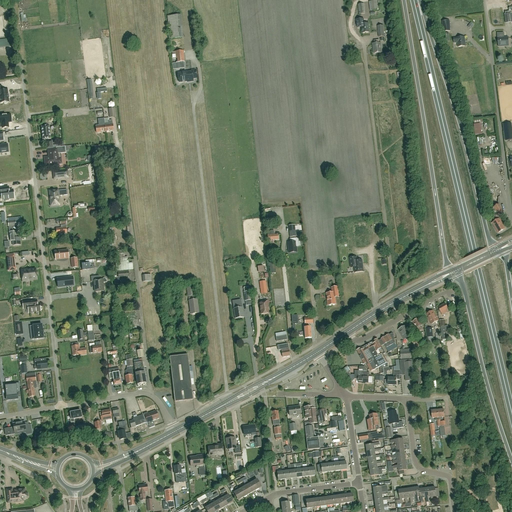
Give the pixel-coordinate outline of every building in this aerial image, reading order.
[(370,11),(378,10),(376,1),(371,1),(371,2),(369,2),(370,11)] [(169,39),(183,38),(181,15),(167,16),(169,39)] [(360,19),(361,22),(361,24),(362,33),(370,32),(368,23),(364,24),(364,19),(360,19)] [(443,32),(450,31),(449,21),(442,22),(443,32)] [(458,47),(465,46),(464,37),(457,38),(453,39),(454,43),(457,43),(458,47)] [(0,47),(10,47),(9,38),(0,38),(0,47)] [(374,54),(382,53),(381,43),(379,43),(379,40),(374,41),(374,44),(373,44),(374,54)] [(183,51),(175,52),(172,52),(172,58),(176,58),(177,58),(178,62),(183,62),(184,61),(183,51)] [(191,71),(178,73),(179,82),(187,81),(187,82),(193,81),(193,79),(197,78),(195,69),(191,70),(191,71)] [(7,102),(9,102),(7,90),(3,91),(2,86),(0,86),(0,102),(0,103),(4,103),(4,104),(7,104),(7,102)] [(13,117),(6,117),(6,118),(1,118),(1,125),(3,125),(3,124),(6,124),(6,128),(13,128),(13,117)] [(106,132),(105,124),(104,119),(98,120),(99,126),(95,126),(96,133),(106,132)] [(106,132),(114,131),(113,124),(112,124),(112,121),(108,121),(108,124),(105,124),(106,132)] [(511,126),(511,123),(503,124),(505,141),(511,139),(511,126)] [(42,140),(51,139),(49,126),(48,126),(48,125),(47,125),(45,125),(45,126),(41,127),(42,140)] [(0,153),(8,152),(7,144),(0,145),(0,153)] [(49,159),(48,158),(45,158),(45,166),(58,165),(57,149),(48,150),(49,156),(50,157),(49,159)] [(68,170),(53,172),(53,179),(68,178),(68,170)] [(3,200),(3,201),(9,200),(9,199),(14,198),(13,190),(4,191),(3,188),(0,188),(0,196),(1,196),(2,200),(3,200)] [(58,190),(49,191),(51,206),(59,205),(58,194),(60,194),(61,196),(67,195),(67,190),(58,191),(58,190)] [(498,215),(503,212),(499,205),(494,207),(498,215)] [(20,238),(17,238),(16,232),(13,232),(13,226),(16,226),(15,218),(8,219),(10,241),(12,241),(13,246),(20,245),(20,238)] [(498,233),(504,229),(502,225),(503,225),(499,219),(492,223),(498,233)] [(57,234),(67,233),(66,225),(60,225),(61,228),(56,229),(57,234)] [(267,232),(267,236),(268,240),(278,239),(278,235),(274,235),(274,231),(267,232)] [(289,253),(297,252),(296,242),(294,242),(294,239),(290,239),(290,242),(288,243),(289,253)] [(55,252),(56,259),(68,258),(68,251),(55,252)] [(14,260),(15,260),(14,254),(6,255),(7,271),(8,271),(16,270),(16,266),(15,266),(14,260)] [(117,272),(128,271),(127,258),(115,259),(116,271),(117,270),(117,272)] [(355,272),(363,271),(362,261),(353,262),(355,272)] [(29,279),(36,278),(35,270),(28,271),(28,269),(21,270),(23,282),(30,281),(29,279)] [(127,280),(127,277),(128,277),(129,277),(129,276),(129,275),(129,273),(128,272),(118,272),(118,277),(114,278),(115,284),(117,284),(120,284),(121,288),(130,287),(129,280),(128,280),(127,280)] [(58,288),(71,286),(70,277),(57,279),(58,288)] [(103,283),(107,283),(106,280),(102,280),(94,281),(95,292),(103,291),(103,283)] [(335,297),(339,297),(337,287),(332,288),(333,293),(327,294),(328,306),(336,305),(335,297)] [(190,315),(199,313),(197,300),(194,300),(193,296),(194,296),(192,288),(187,289),(188,297),(190,296),(190,300),(189,301),(190,315)] [(34,312),(40,311),(39,304),(31,305),(31,301),(23,302),(23,309),(28,308),(29,313),(34,313),(34,312)] [(260,303),(261,314),(268,313),(267,306),(269,306),(268,301),(264,301),(264,303),(260,303)] [(447,311),(448,310),(448,309),(445,304),(438,308),(442,315),(448,312),(447,311)] [(235,319),(237,319),(240,319),(240,318),(243,318),(242,307),(233,309),(235,319)] [(438,321),(436,317),(433,311),(426,315),(428,318),(431,325),(438,321)] [(305,316),(305,318),(304,318),(305,324),(313,323),(312,318),(312,316),(305,316)] [(298,324),(298,322),(301,322),(301,317),(292,318),(292,323),(293,330),(295,329),(295,324),(298,324)] [(419,327),(423,325),(419,318),(413,322),(414,325),(414,326),(418,332),(421,330),(419,327)] [(22,328),(22,322),(15,323),(15,329),(16,335),(23,334),(22,328)] [(42,325),(41,325),(33,326),(30,326),(30,330),(33,329),(34,336),(31,337),(31,340),(34,340),(35,340),(35,339),(43,339),(43,338),(43,337),(43,333),(42,331),(43,331),(43,330),(42,330),(42,325)] [(404,340),(411,336),(405,326),(399,330),(401,333),(400,334),(404,340)] [(448,328),(441,328),(442,340),(449,339),(448,328)] [(386,348),(395,344),(393,334),(392,333),(382,339),(385,344),(384,345),(386,348)] [(413,341),(415,348),(423,346),(421,339),(413,341)] [(371,361),(376,370),(380,368),(382,366),(383,368),(388,368),(388,363),(383,354),(385,354),(378,341),(367,348),(373,360),(371,361)] [(93,353),(102,352),(101,346),(100,342),(95,343),(96,346),(89,347),(90,354),(93,353)] [(80,355),(86,354),(85,349),(79,349),(79,347),(78,347),(78,343),(72,344),(72,347),(73,356),(80,355)] [(282,357),(290,356),(288,345),(280,347),(277,347),(278,350),(281,350),(282,357)] [(367,348),(360,351),(370,370),(372,372),(376,370),(371,361),(373,360),(367,348)] [(41,355),(35,355),(36,361),(37,361),(38,364),(48,363),(47,356),(41,357),(41,355)] [(193,400),(192,390),(188,355),(169,357),(175,402),(193,400)] [(414,381),(413,360),(400,361),(400,371),(405,371),(406,382),(414,381)] [(146,383),(144,372),(142,362),(134,363),(135,373),(137,384),(137,385),(138,385),(138,386),(141,385),(141,384),(142,384),(143,385),(145,385),(146,383)] [(348,378),(352,376),(350,372),(351,371),(349,367),(343,370),(348,378)] [(110,379),(113,379),(114,385),(121,384),(119,372),(118,372),(118,368),(108,370),(110,379)] [(355,379),(358,379),(358,383),(368,383),(368,377),(369,377),(369,373),(363,372),(363,376),(359,376),(359,371),(354,371),(355,379)] [(400,380),(400,371),(394,371),(394,379),(388,378),(388,386),(396,386),(396,380),(400,380)] [(35,376),(35,373),(26,375),(26,377),(28,391),(26,391),(26,394),(28,394),(29,397),(35,396),(33,381),(36,381),(35,376)] [(6,394),(6,395),(7,401),(18,399),(17,392),(20,392),(19,383),(10,384),(10,387),(5,387),(6,394)] [(289,416),(300,414),(299,406),(288,408),(289,416)] [(311,407),(304,408),(306,419),(309,419),(310,424),(316,423),(315,409),(311,410),(311,407)] [(112,423),(112,419),(110,410),(102,411),(103,421),(106,420),(106,424),(112,423)] [(324,419),(327,418),(325,410),(319,411),(321,422),(325,422),(324,419)] [(70,413),(71,419),(70,419),(71,423),(74,422),(74,419),(81,418),(80,411),(76,412),(75,412),(74,412),(70,413)] [(142,415),(138,417),(133,418),(136,426),(147,422),(149,428),(155,426),(153,421),(159,419),(156,411),(148,414),(147,413),(142,415)] [(389,425),(393,424),(394,429),(404,428),(403,422),(399,423),(398,419),(397,419),(396,411),(389,413),(390,420),(389,420),(389,425)] [(379,429),(379,426),(377,415),(370,416),(371,425),(368,425),(369,431),(379,430),(379,429)] [(385,426),(385,428),(387,439),(392,438),(391,428),(390,425),(388,425),(387,420),(384,421),(384,426),(385,426)] [(26,433),(26,432),(34,431),(33,425),(28,426),(25,426),(24,422),(18,423),(20,434),(26,433)] [(11,435),(14,434),(15,435),(20,434),(18,423),(12,424),(13,429),(10,429),(11,435)] [(126,426),(124,426),(117,427),(120,440),(126,439),(124,431),(126,430),(126,426)] [(252,436),(256,435),(255,426),(243,427),(244,435),(252,434),(252,436)] [(323,446),(319,446),(318,438),(314,438),(312,426),(305,427),(307,450),(319,449),(324,448),(323,446)] [(378,436),(368,438),(367,434),(359,436),(360,442),(379,440),(378,436)] [(235,454),(240,453),(239,446),(236,446),(235,438),(226,439),(227,450),(234,449),(235,454)] [(367,451),(375,450),(374,446),(380,445),(379,443),(374,444),(374,445),(366,446),(367,451)] [(210,457),(223,455),(222,445),(215,445),(216,447),(209,448),(210,457)] [(375,450),(367,451),(368,457),(376,456),(375,452),(381,451),(380,449),(375,450)] [(337,451),(337,457),(338,463),(339,463),(340,471),(347,470),(346,462),(341,463),(340,457),(341,457),(340,451),(337,451)] [(191,466),(198,465),(204,465),(203,455),(199,456),(199,457),(190,458),(191,466)] [(381,455),(376,456),(368,457),(369,463),(376,462),(376,458),(385,457),(385,455),(381,455)] [(333,464),(334,472),(340,471),(339,463),(338,463),(334,463),(334,458),(331,458),(332,464),(333,464)] [(327,464),(326,464),(322,465),(321,459),(319,460),(320,465),(317,465),(318,473),(322,473),(328,472),(327,464)] [(327,464),(328,472),(334,472),(333,464),(332,464),(328,464),(327,459),(325,459),(326,464),(327,464)] [(295,470),(296,478),(303,477),(302,469),(301,470),(297,470),(296,465),(296,461),(294,462),(294,465),(294,470),(295,470)] [(376,462),(369,463),(370,470),(377,468),(377,464),(386,463),(385,461),(382,462),(382,461),(376,462)] [(289,471),(290,479),(296,478),(295,470),(294,470),(291,471),(290,463),(287,463),(288,471),(289,471)] [(309,463),(307,463),(306,463),(307,469),(308,469),(309,477),(315,476),(314,468),(309,469),(309,463)] [(302,469),(303,477),(309,477),(308,469),(307,469),(303,469),(302,464),(300,464),(301,470),(302,469)] [(185,473),(181,474),(180,466),(174,467),(175,475),(175,478),(176,483),(186,482),(186,477),(185,473)] [(283,472),(284,480),(290,479),(289,471),(288,471),(284,472),(284,466),(281,466),(282,472),(283,472)] [(275,467),(272,467),(273,473),(276,473),(277,473),(278,481),(284,480),(283,472),(282,472),(278,472),(278,467),(275,467)] [(377,468),(370,470),(371,477),(379,475),(378,471),(387,469),(386,467),(383,468),(383,467),(377,468)] [(250,481),(251,483),(255,491),(261,487),(257,480),(255,481),(253,479),(250,481)] [(251,483),(245,486),(250,494),(255,491),(251,483)] [(139,486),(140,493),(139,493),(140,501),(146,500),(144,492),(148,492),(147,485),(139,486)] [(373,488),(374,493),(382,492),(381,489),(387,488),(387,485),(381,486),(381,487),(373,488)] [(250,494),(245,486),(239,490),(244,497),(250,494)] [(244,497),(239,490),(237,487),(234,489),(236,491),(234,493),(238,501),(244,497)] [(434,502),(433,497),(436,497),(439,496),(439,490),(435,491),(435,487),(429,488),(431,498),(431,502),(434,502)] [(26,499),(28,497),(27,493),(25,492),(25,489),(15,490),(15,492),(12,492),(12,489),(6,490),(8,503),(22,502),(22,500),(26,499)] [(170,489),(166,489),(165,490),(165,491),(164,491),(166,502),(167,504),(168,504),(168,508),(173,508),(172,490),(171,490),(170,489)] [(402,500),(405,499),(404,490),(398,490),(399,492),(396,493),(397,499),(396,499),(397,505),(400,504),(403,504),(402,500)] [(391,491),(382,492),(374,493),(375,500),(383,499),(382,495),(391,494),(391,491)] [(215,498),(213,495),(213,496),(210,492),(205,495),(207,498),(207,499),(209,498),(210,501),(215,498)] [(221,496),(222,498),(227,506),(233,502),(228,495),(226,496),(224,494),(221,496)] [(354,510),(353,503),(352,494),(345,495),(346,504),(350,503),(351,508),(349,508),(349,511),(354,510)] [(133,511),(132,511),(138,511),(137,505),(135,505),(134,498),(128,498),(129,506),(128,506),(129,511),(133,511)] [(222,498),(217,501),(221,509),(227,506),(222,498)] [(215,511),(221,509),(217,501),(211,505),(215,511)]
